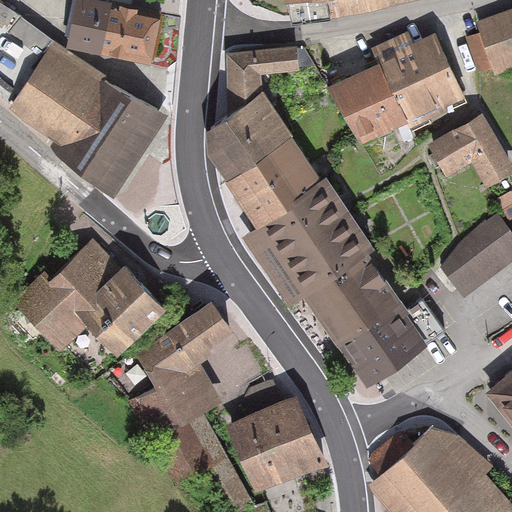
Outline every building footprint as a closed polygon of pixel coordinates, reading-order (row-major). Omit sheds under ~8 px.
[(285,0),(286,5),(290,4),(294,25),(332,22),(331,17),(382,9),(380,0),(285,0)] [(380,0),(382,9),(425,0),(380,0)] [(0,4),(0,89),(15,102),(53,44),(18,16),(0,4)] [(72,21),(67,46),(71,46),(70,54),(103,61),(104,57),(154,67),(162,29),(137,24),(138,20),(119,16),(119,13),(83,5),(79,23),(72,21)] [(481,34),(468,39),(479,71),(493,66),(496,76),(511,70),(511,9),(477,22),(481,34)] [(380,67),(408,125),(410,130),(467,104),(434,34),(414,43),(409,32),(372,49),(380,67)] [(15,102),(10,109),(86,159),(76,174),(115,201),(169,120),(53,44),(15,102)] [(322,178),(262,90),(261,72),(296,69),(294,44),(226,49),(229,89),(231,114),(214,126),(216,160),(258,229),(245,237),(289,301),(303,292),(365,384),(425,344),(423,341),(442,328),(422,298),(407,307),(378,265),(385,260),(327,175),(322,178)] [(408,125),(380,67),(375,69),(333,89),(361,148),(408,125)] [(511,172),(511,171),(482,116),(474,121),(429,145),(446,176),(475,161),(488,185),(511,172)] [(464,239),(441,267),(464,298),(511,263),(511,230),(499,213),(464,239)] [(120,257),(95,231),(57,269),(49,261),(15,295),(64,345),(69,341),(96,368),(170,296),(126,251),(120,257)] [(230,331),(211,305),(141,356),(161,386),(135,401),(152,434),(204,404),(216,397),(194,355),(230,331)] [(511,374),(486,395),(491,400),(511,426),(511,374)] [(328,462),(297,394),(226,426),(258,494),(328,462)] [(256,500),(204,404),(152,434),(178,478),(203,465),(229,511),(271,511),(266,497),(256,500)] [(384,477),(371,488),(391,511),(511,511),(511,499),(487,475),(494,467),(462,436),(433,427),(416,444),(402,428),(368,458),(384,477)]
